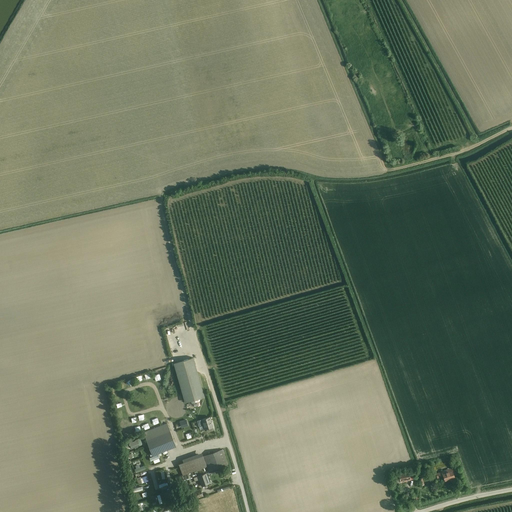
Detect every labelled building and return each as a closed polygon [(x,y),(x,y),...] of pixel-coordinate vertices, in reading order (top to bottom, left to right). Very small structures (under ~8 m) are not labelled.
[(185,402),(204,396),(193,358),(174,363),(185,402)] [(182,416),(183,415),(184,414),(185,413),(185,411),(185,410),(185,408),(185,407),(185,405),(184,404),(183,403),(182,402),(181,401),(179,401),(178,400),(177,400),(175,400),(174,401),(172,401),(171,402),(170,403),(169,404),(168,406),(168,407),(168,409),(168,410),(168,412),(169,413),(170,414),(171,416),(172,417),(173,417),(175,418),(176,418),(178,418),(179,417),(181,417),(182,416)] [(213,429),(212,427),(213,427),(210,417),(202,419),(205,429),(206,429),(207,431),(208,432),(212,431),(213,429)] [(146,440),(170,430),(167,423),(143,432),(146,440)] [(152,456),(176,446),(170,430),(146,440),(152,456)] [(135,441),(132,442),(131,439),(128,441),(131,449),(142,444),(139,438),(134,440),(135,441)] [(207,466),(208,471),(227,464),(222,449),(203,456),(179,464),(182,475),(207,466)] [(452,470),(448,472),(447,470),(442,471),(436,473),(437,478),(443,476),(445,480),(450,479),(451,481),(456,480),(452,470)] [(408,471),(399,474),(401,481),(410,479),(408,471)] [(209,483),(206,473),(198,476),(193,478),(195,481),(199,479),(201,485),(209,483)] [(170,488),(162,490),(163,498),(171,496),(170,488)] [(195,499),(203,496),(201,490),(193,493),(195,499)]
